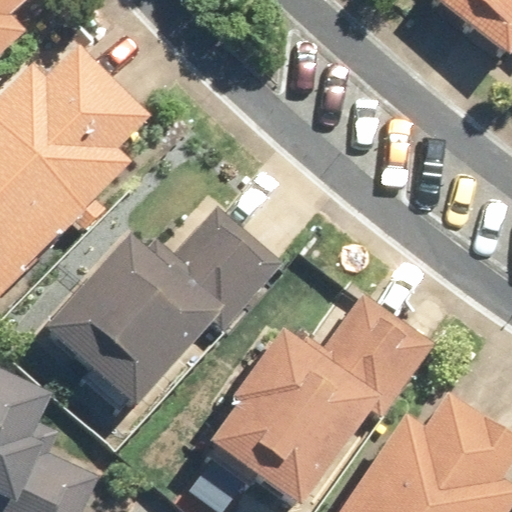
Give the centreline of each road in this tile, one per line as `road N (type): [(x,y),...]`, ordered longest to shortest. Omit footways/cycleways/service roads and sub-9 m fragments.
road 1 (residential): [(511,298),(251,101),(157,0)]
road 2 (residential): [(303,0),(511,172)]
